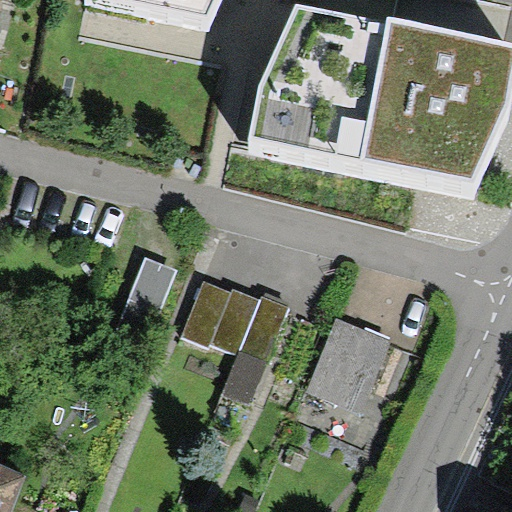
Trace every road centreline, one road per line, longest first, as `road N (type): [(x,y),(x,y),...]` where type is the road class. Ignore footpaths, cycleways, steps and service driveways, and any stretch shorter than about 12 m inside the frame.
road 1 (residential): [(503,282),(0,149)]
road 2 (residential): [(399,511),(503,282)]
